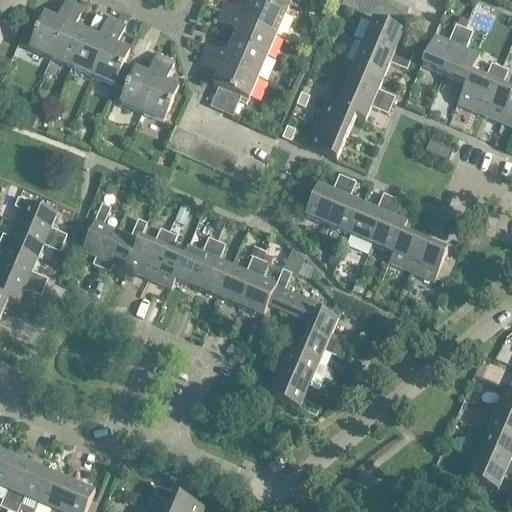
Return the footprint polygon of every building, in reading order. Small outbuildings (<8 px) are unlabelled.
[(224,5),(221,14),(276,38),(290,6),(276,0),(250,0),(244,14),(224,5)] [(346,9),(349,0),(335,0),(334,4),(346,9)] [(356,14),(362,0),(349,0),(346,9),(356,14)] [(367,18),(374,0),(362,0),(356,14),(367,18)] [(373,21),(377,23),(387,1),(384,0),(374,0),(367,18),(373,21)] [(377,23),(388,27),(397,5),(387,1),(377,23)] [(51,60),(75,6),(66,2),(57,22),(44,16),(39,29),(28,24),(18,46),(51,60)] [(397,5),(388,27),(400,33),(409,10),(397,5)] [(72,69),(87,34),(75,29),(84,9),(75,6),(51,60),(72,69)] [(276,38),(221,14),(217,23),(237,32),(231,44),(267,59),(276,38)] [(93,78),(116,24),(107,20),(99,40),(87,34),(72,69),(93,78)] [(404,34),(400,33),(388,27),(377,23),(373,21),(363,44),(410,64),(414,55),(398,48),(404,34)] [(115,88),(124,66),(130,53),(117,47),(126,27),(116,24),(93,78),(115,88)] [(444,78),(464,31),(456,28),(449,44),(435,38),(422,69),(444,78)] [(466,88),(471,77),(480,57),(466,51),(473,35),(464,31),(444,78),(466,87),(466,88)] [(267,59),(231,44),(226,56),(206,47),(203,56),(258,80),(267,59)] [(407,72),(410,64),(363,44),(354,66),(384,79),(390,65),(407,72)] [(165,60),(156,56),(148,76),(124,66),(115,88),(126,92),(120,106),(142,116),(165,60)] [(230,94),(241,99),(249,102),(258,80),(203,56),(199,65),(219,74),(213,87),(219,89),(230,94)] [(165,60),(142,116),(163,125),(179,90),(166,84),(174,64),(165,60)] [(379,92),(384,79),(354,66),(344,88),(392,108),(395,99),(379,92)] [(484,83),(471,77),(466,88),(466,87),(457,107),(480,117),(500,70),(491,66),(484,83)] [(502,127),(511,106),(511,103),(511,94),(501,90),(508,73),(500,70),(480,117),(502,127)] [(388,116),(392,108),(344,88),(335,110),(355,119),(365,123),(371,109),(388,116)] [(219,89),(211,108),(222,113),(230,94),(219,89)] [(222,113),(233,118),(241,99),(230,94),(222,113)] [(304,111),(309,100),(300,96),(295,107),(304,111)] [(355,119),(335,110),(325,105),(316,128),(346,141),(355,119)] [(511,130),(511,106),(502,127),(511,130)] [(56,108),(53,116),(61,119),(64,111),(56,108)] [(29,110),(23,128),(33,132),(39,114),(29,110)] [(282,140),(290,144),(295,132),(287,128),(282,140)] [(346,141),(316,128),(306,150),(336,163),(346,141)] [(188,134),(175,129),(166,151),(178,156),(188,134)] [(178,156),(179,156),(189,161),(198,139),(188,134),(178,156)] [(198,139),(189,161),(200,165),(209,143),(198,139)] [(209,143),(200,165),(210,170),(220,148),(209,143)] [(453,153),(430,143),(425,154),(448,164),(453,153)] [(210,170),(221,175),(230,152),(220,148),(210,170)] [(230,152),(221,175),(232,179),(241,157),(230,152)] [(241,157),(232,179),(242,184),(252,162),(241,157)] [(153,158),(150,166),(159,170),(162,162),(153,158)] [(242,184),(254,189),(264,167),(252,162),(242,184)] [(339,177),(332,194),(318,188),(305,219),(328,228),(348,181),(339,177)] [(328,228),(350,238),(363,207),(349,201),(356,185),(348,181),(328,228)] [(383,196),(376,213),(363,207),(350,238),(372,247),(392,200),(383,196)] [(22,212),(16,226),(63,246),(67,237),(50,230),(56,216),(18,200),(14,209),(22,212)] [(400,204),(392,200),(372,247),(393,256),(394,256),(403,236),(407,226),(393,220),(400,204)] [(93,267),(101,271),(117,233),(104,227),(111,210),(102,207),(82,254),(96,260),(93,267)] [(431,230),(436,219),(428,215),(423,227),(431,230)] [(445,222),(436,219),(431,230),(440,234),(445,222)] [(126,273),(139,242),(140,242),(147,226),(138,222),(131,239),(117,233),(101,271),(110,275),(113,267),(126,273)] [(216,222),(213,229),(220,233),(223,225),(216,222)] [(60,254),(63,246),(16,226),(10,239),(3,236),(0,242),(0,244),(37,261),(43,247),(60,254)] [(140,242),(139,242),(126,273),(148,282),(169,235),(160,231),(153,248),(140,242)] [(175,282),(183,261),(170,255),(177,239),(169,235),(148,282),(171,292),(175,282)] [(393,256),(389,266),(411,276),(425,245),(403,236),(394,256),(393,256)] [(183,261),(175,282),(197,291),(217,244),(208,240),(201,257),(187,251),(183,261)] [(31,274),(37,261),(0,244),(0,255),(3,256),(0,263),(0,270),(44,290),(48,282),(31,274)] [(217,244),(197,291),(219,301),(232,270),(218,264),(225,248),(217,244)] [(425,245),(411,276),(434,285),(447,255),(425,245)] [(254,250),(251,258),(253,259),(261,263),(265,254),(254,250)] [(333,253),(327,266),(335,269),(341,257),(333,253)] [(232,270),(219,301),(241,310),(261,263),(253,259),(245,276),(232,270)] [(241,310),(264,320),(268,310),(267,310),(276,289),(275,289),(262,283),(269,267),(261,263),(241,310)] [(0,297),(8,301),(18,306),(24,291),(41,299),(44,290),(0,270),(0,297)] [(267,310),(268,310),(305,325),(313,305),(284,293),(291,276),(282,272),(275,289),(276,289),(267,310)] [(355,286),(352,293),(360,296),(363,289),(355,286)] [(0,319),(8,301),(0,297),(0,319)] [(345,352),(348,344),(332,337),(338,323),(329,319),(332,313),(313,305),(305,325),(311,328),(307,336),(345,352)] [(318,367),(319,367),(324,354),(341,361),(345,352),(307,336),(302,350),(292,345),(288,354),(318,367)] [(309,389),(315,376),(331,383),(335,374),(319,367),(318,367),(288,354),(278,376),(309,389)] [(278,376),(269,399),(316,419),(320,410),(303,403),(309,389),(278,376)] [(511,394),(509,393),(505,392),(496,414),(511,421),(511,394)] [(511,421),(496,414),(486,436),(511,446),(511,421)] [(511,463),(511,460),(511,446),(486,436),(476,459),(511,473),(511,463)] [(0,489),(7,493),(0,508),(0,510),(3,511),(8,511),(28,466),(6,456),(0,470),(0,489)] [(504,480),(511,483),(511,473),(476,459),(467,481),(498,494),(504,480)] [(17,511),(23,500),(37,506),(50,475),(28,466),(8,511),(17,511)] [(51,511),(50,511),(60,511),(72,485),(50,475),(37,506),(51,511)] [(72,485),(60,511),(93,511),(96,507),(91,504),(95,494),(72,485)] [(167,511),(203,511),(205,510),(158,489),(154,498),(171,506),(167,511)]
